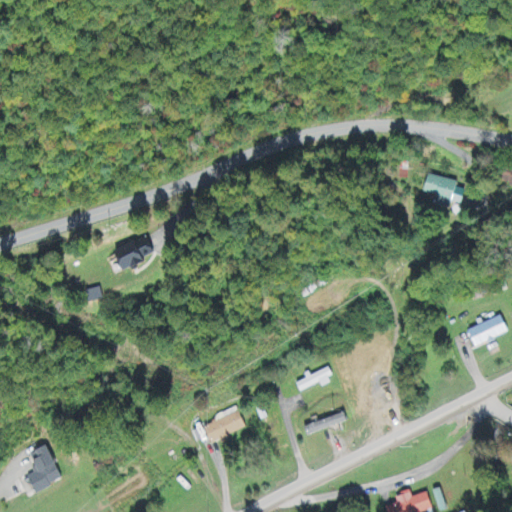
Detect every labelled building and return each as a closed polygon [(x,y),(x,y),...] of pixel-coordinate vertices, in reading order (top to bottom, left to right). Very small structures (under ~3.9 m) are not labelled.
[(499,187),(511,187),(511,169),(500,169),(499,187)] [(420,195),(450,203),(455,183),(425,176),(420,195)] [(154,256),(147,239),(108,256),(115,273),(154,256)] [(507,336),(501,318),(464,331),(471,349),(507,336)] [(319,386),(319,387),(333,380),(327,368),(304,379),(304,381),(294,386),(299,395),(319,386)] [(208,444),(245,432),(238,410),(213,418),(215,424),(203,428),(208,444)] [(345,423),(341,413),(301,429),(305,438),(345,423)] [(59,482),(46,453),(28,461),(34,475),(25,479),(32,495),(59,482)] [(426,511),(430,511),(424,494),(410,499),(407,492),(392,498),(394,505),(383,509),(384,511),(426,511)]
